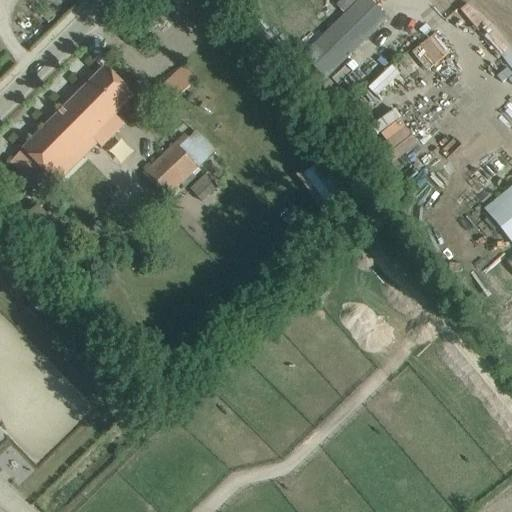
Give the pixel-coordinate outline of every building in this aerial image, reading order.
[(388,24),(379,15),(365,0),(307,57),(329,80),(388,24)] [(410,46),(393,72),(410,83),(427,57),(410,46)] [(166,109),(196,81),(182,67),(154,94),(166,109)] [(134,97),(105,68),(10,163),(38,192),(50,180),(56,185),(97,144),(101,148),(124,125),(115,116),(134,97)] [(382,107),(399,91),(384,74),(367,90),(382,107)] [(388,106),(369,121),(377,131),(396,116),(388,106)] [(143,173),(167,198),(208,160),(185,135),(143,173)] [(399,160),(407,156),(397,137),(388,141),(399,160)] [(190,190),(203,203),(218,189),(205,175),(190,190)] [(511,184),(481,207),(511,249),(511,256),(503,263),(511,274),(511,184)] [(39,255),(60,236),(37,207),(14,226),(39,255)]
